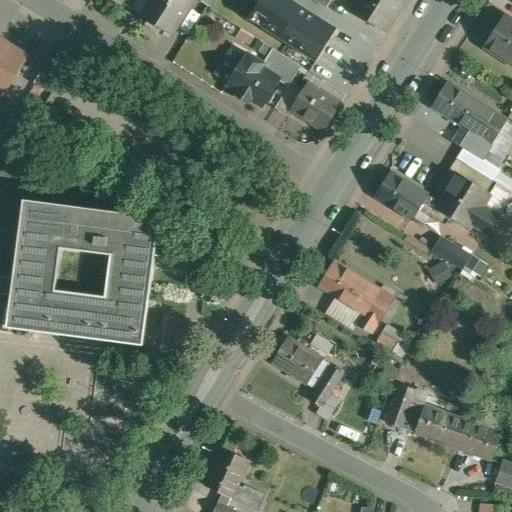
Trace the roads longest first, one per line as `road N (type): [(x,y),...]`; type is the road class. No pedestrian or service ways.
road 1 (residential): [(328,186),(35,0)]
road 2 (residential): [(427,511),(410,493),(208,383)]
road 3 (tertiary): [(328,186),(208,383)]
road 4 (tertiary): [(439,0),(328,186)]
road 5 (tertiary): [(208,383),(141,511)]
